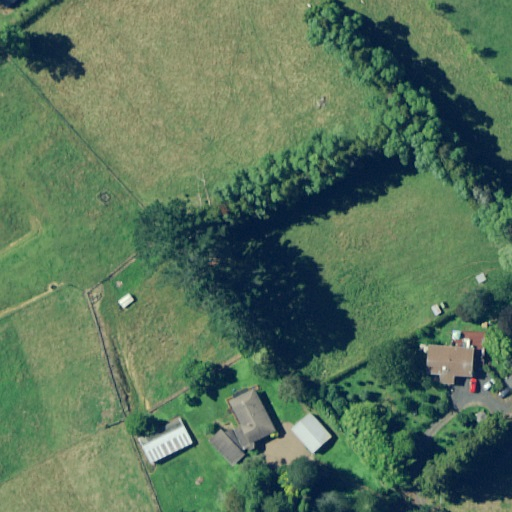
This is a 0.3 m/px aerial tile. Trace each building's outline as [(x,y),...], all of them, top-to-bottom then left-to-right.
[(15,0),(0,0),(0,2),(5,8),(15,0)] [(475,349),(429,346),(428,375),(441,376),(441,384),(453,385),(454,376),(473,378),(475,349)] [(276,432),(256,388),(251,391),(249,388),(234,395),(236,399),(231,402),(243,427),(236,430),(243,447),(276,432)] [(332,437),(311,414),(292,431),(313,454),(332,437)] [(192,444),(180,419),(140,439),(152,464),(192,444)] [(246,455),(222,429),(209,441),(233,467),(246,455)]
